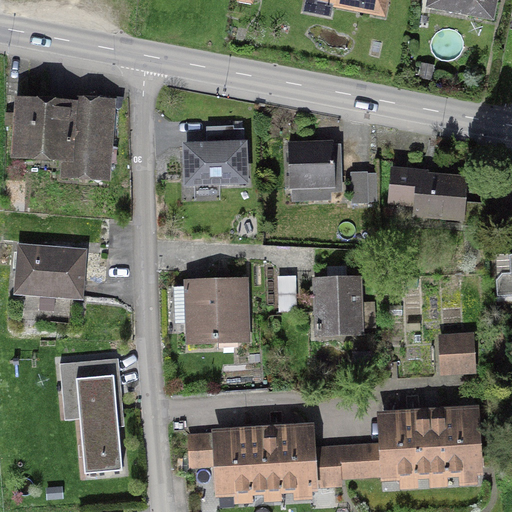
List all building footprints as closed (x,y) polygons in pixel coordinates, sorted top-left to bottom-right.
[(305,0),(303,13),(331,19),(333,8),(385,18),(389,0),(305,0)] [(494,22),(498,0),(427,0),(425,9),(494,22)] [(67,97),(67,104),(15,99),(10,162),(61,166),(60,179),(109,183),(111,166),(117,166),(118,149),(112,148),(116,101),(67,97)] [(184,189),(249,187),(248,144),(245,144),(244,130),(234,131),(234,128),(207,128),(207,145),(182,146),(184,189)] [(292,203),(332,201),(332,194),(344,193),(341,145),(334,145),(334,142),(288,144),(290,191),(291,191),(292,203)] [(428,175),(429,172),(392,169),(389,206),(413,208),(412,220),(464,224),(467,178),(428,175)] [(351,204),(368,204),(368,202),(376,202),(376,174),(368,174),(368,173),(351,173),(351,204)] [(14,297),(84,302),(88,251),(18,245),(14,297)] [(511,256),(509,257),(509,254),(494,254),(496,304),(511,303),(511,256)] [(277,277),(279,314),(297,313),(296,277),(277,277)] [(362,278),(313,280),(315,339),(364,337),(362,278)] [(250,345),(249,280),(183,281),(183,289),(174,289),(175,325),(185,324),(186,346),(250,345)] [(441,376),(476,374),(474,334),(438,336),(441,376)] [(371,373),(371,350),(352,351),(353,374),(371,373)] [(84,477),(123,474),(119,428),(124,428),(118,359),(59,365),(64,422),(79,421),(84,477)] [(385,447),(386,476),(479,471),(476,414),(452,415),(429,416),(402,418),(383,419),(385,447)] [(219,465),(220,494),(313,489),(311,451),(310,430),(286,432),(256,433),(233,434),(190,437),(191,467),(219,465)] [(386,476),(385,447),(311,451),(313,489),(342,487),(342,479),(386,476)] [(64,501),(63,487),(46,488),(47,502),(64,501)]
